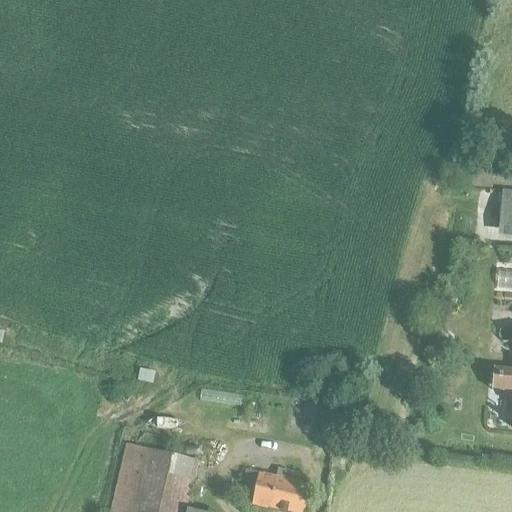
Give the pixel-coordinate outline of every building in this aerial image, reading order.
[(511,192),(503,192),(499,238),(511,239),(511,192)] [(511,370),(494,369),(492,392),(511,393),(511,370)] [(140,370),(138,381),(153,384),(155,372),(140,370)] [(196,378),(195,389),(235,393),(236,383),(196,378)] [(126,446),(110,511),(189,511),(188,511),(199,463),(126,446)] [(247,471),(240,504),(269,511),(272,511),(303,511),(310,486),(299,484),(301,475),(278,470),(276,478),(247,471)]
